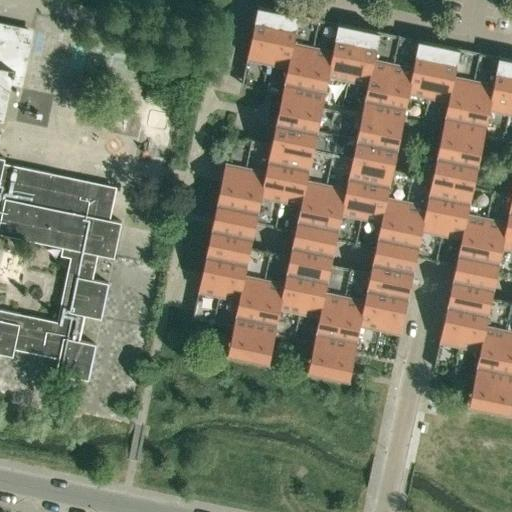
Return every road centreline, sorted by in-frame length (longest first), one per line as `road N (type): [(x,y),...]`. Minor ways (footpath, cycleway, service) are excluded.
road 1 (residential): [(383,511),(435,270)]
road 2 (residential): [(285,0),(511,47)]
road 3 (residential): [(226,225),(435,270)]
road 4 (residential): [(147,511),(0,481)]
